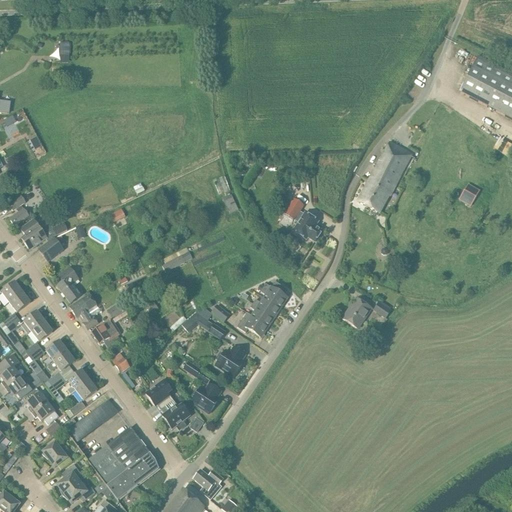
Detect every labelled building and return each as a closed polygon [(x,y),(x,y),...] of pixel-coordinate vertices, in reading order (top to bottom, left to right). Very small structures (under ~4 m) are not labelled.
[(60,44),(60,57),(60,58),(69,58),(69,44),(60,44)] [(460,93),(469,98),(511,120),(511,75),(478,58),(460,93)] [(0,112),(9,114),(10,103),(0,101),(0,112)] [(131,130),(129,110),(119,111),(121,131),(131,130)] [(121,131),(119,111),(109,112),(111,132),(121,131)] [(111,132),(109,112),(100,113),(102,133),(111,132)] [(82,131),(73,113),(61,120),(71,137),(82,131)] [(90,114),(92,134),(102,133),(100,113),(90,114)] [(179,141),(181,143),(191,135),(178,118),(167,125),(168,127),(179,141)] [(50,126),(59,144),(71,137),(61,120),(50,126)] [(38,132),(47,150),(59,144),(50,126),(38,132)] [(179,141),(168,127),(157,136),(168,150),(179,141)] [(357,202),(365,207),(380,215),(389,198),(393,192),(413,156),(389,143),(357,202)] [(141,146),(131,149),(137,168),(147,165),(141,146)] [(128,172),(137,168),(131,149),(121,153),(128,172)] [(121,153),(112,156),(118,175),(128,172),(121,153)] [(108,178),(118,175),(112,156),(102,159),(108,178)] [(102,159),(92,163),(98,182),(108,178),(102,159)] [(224,177),(213,181),(219,196),(230,192),(224,177)] [(467,186),(461,196),(472,203),(478,193),(467,186)] [(13,212),(16,210),(20,206),(25,203),(20,196),(8,205),(13,212)] [(231,215),(238,211),(231,198),(230,196),(222,200),(230,215),(231,215)] [(303,214),(303,215),(298,212),(302,207),(293,200),(282,215),(292,222),(293,221),(297,224),(291,232),(304,241),(306,239),(313,243),(320,232),(313,228),(316,223),(303,214)] [(22,210),(20,206),(16,210),(18,213),(9,220),(14,227),(24,220),(26,223),(33,218),(28,212),(26,214),(23,209),(22,210)] [(114,224),(125,218),(121,210),(110,216),(114,224)] [(26,226),(20,230),(23,234),(25,237),(21,240),(29,251),(37,245),(46,240),(48,243),(53,240),(52,239),(67,231),(64,224),(53,229),(51,226),(42,232),(34,221),(26,226)] [(83,227),(75,229),(78,240),(86,238),(83,227)] [(46,245),(38,251),(48,263),(55,257),(63,251),(54,239),(53,240),(48,243),(46,245)] [(165,274),(180,265),(183,264),(185,263),(181,256),(178,257),(176,253),(163,259),(166,264),(161,266),(165,274)] [(182,282),(202,273),(196,259),(176,268),(182,282)] [(69,269),(66,271),(58,277),(63,283),(57,287),(70,305),(81,297),(72,285),(78,280),(69,269)] [(125,278),(117,282),(120,286),(128,283),(125,278)] [(260,293),(265,296),(263,298),(279,309),(286,298),(280,294),(284,288),(275,282),(271,288),(265,285),(263,287),(261,292),(260,293)] [(14,283),(1,294),(2,295),(9,304),(22,294),(14,283)] [(22,294),(9,304),(17,314),(30,304),(22,294)] [(78,303),(70,308),(77,319),(78,318),(79,317),(83,324),(82,324),(87,331),(89,330),(97,324),(93,318),(100,313),(96,306),(97,306),(93,300),(90,295),(85,298),(78,303)] [(273,318),(279,309),(264,299),(260,304),(255,301),(253,305),(273,318)] [(370,309),(366,306),(357,300),(350,311),(349,310),(342,320),(357,329),(370,309)] [(154,303),(146,308),(151,315),(158,309),(154,303)] [(386,320),(391,312),(378,303),(373,311),(386,320)] [(107,312),(112,321),(126,312),(121,304),(107,312)] [(231,316),(218,305),(212,313),(225,323),(231,316)] [(273,318),(253,305),(250,309),(255,312),(252,317),(267,327),(273,318)] [(37,313),(29,319),(23,323),(31,333),(45,323),(37,313)] [(267,327),(252,317),(247,314),(237,329),(245,334),(248,330),(260,338),(267,327)] [(0,325),(0,327),(3,331),(18,319),(14,315),(0,325)] [(183,317),(170,328),(173,332),(186,321),(183,317)] [(22,325),(18,319),(3,331),(7,336),(12,332),(22,325)] [(192,319),(182,327),(187,334),(197,325),(192,319)] [(97,330),(91,334),(99,346),(103,343),(107,349),(114,344),(119,340),(118,338),(120,336),(120,334),(111,320),(103,326),(97,330)] [(52,333),(45,323),(31,333),(39,343),(52,333)] [(213,326),(209,332),(220,340),(225,333),(213,326)] [(12,332),(7,336),(14,345),(19,342),(12,332)] [(10,345),(5,338),(0,341),(5,349),(10,345)] [(46,352),(53,362),(67,352),(59,342),(46,352)] [(29,358),(40,349),(36,344),(22,355),(25,360),(29,357),(29,358)] [(233,378),(240,367),(243,364),(241,362),(245,356),(233,348),(229,355),(225,352),(222,355),(220,354),(215,361),(218,362),(215,366),(233,378)] [(40,349),(29,358),(25,361),(29,366),(44,354),(40,349)] [(74,362),(67,352),(53,362),(54,363),(47,368),(50,373),(57,367),(61,372),(74,362)] [(13,355),(0,365),(0,372),(3,376),(0,378),(4,383),(0,386),(0,392),(0,393),(20,378),(14,369),(20,364),(13,355)] [(120,374),(128,368),(129,368),(122,359),(114,365),(120,374)] [(144,361),(135,369),(140,374),(149,366),(144,361)] [(188,363),(184,370),(190,374),(195,378),(207,386),(212,379),(200,371),(188,363)] [(68,382),(72,387),(67,391),(71,396),(76,392),(89,382),(81,371),(68,382)] [(47,382),(51,387),(62,378),(59,373),(47,382)] [(21,401),(26,397),(32,393),(20,378),(0,393),(4,397),(10,392),(14,398),(17,395),(21,401)] [(51,387),(47,389),(51,395),(55,392),(67,384),(62,378),(51,387)] [(83,402),(89,398),(97,392),(89,382),(76,392),(83,402)] [(163,382),(145,395),(153,406),(155,404),(160,412),(173,402),(167,395),(171,392),(163,382)] [(209,414),(216,404),(219,400),(216,399),(221,392),(209,385),(205,391),(200,388),(198,392),(196,390),(191,397),(193,399),(191,403),(209,414)] [(32,393),(26,397),(29,402),(26,404),(30,409),(24,414),(27,418),(47,403),(36,389),(32,393)] [(181,396),(176,400),(181,405),(185,401),(181,396)] [(75,444),(109,419),(117,413),(108,401),(94,412),(67,433),(75,444)] [(173,402),(160,412),(166,419),(164,420),(171,431),(175,428),(179,433),(183,430),(186,427),(183,422),(190,417),(182,407),(178,410),(173,402)] [(47,403),(27,418),(31,423),(37,418),(41,423),(44,421),(48,426),(58,418),(47,403)] [(69,411),(73,417),(85,408),(81,403),(69,411)] [(196,419),(189,429),(196,434),(204,423),(199,416),(196,419)] [(56,423),(46,431),(48,433),(51,437),(51,438),(62,430),(56,423)] [(154,462),(130,430),(108,447),(108,446),(87,462),(117,502),(158,470),(154,462)] [(20,443),(17,446),(19,449),(17,451),(20,454),(26,448),(20,443)] [(54,468),(56,467),(57,466),(61,471),(72,463),(68,457),(66,459),(55,444),(43,453),(44,454),(42,456),(47,460),(48,460),(54,468)] [(14,454),(9,461),(13,464),(18,457),(14,454)] [(210,457),(205,462),(210,466),(214,460),(210,457)] [(13,464),(9,461),(4,467),(8,470),(13,464)] [(62,497),(79,484),(76,479),(80,475),(74,466),(63,474),(67,479),(57,486),(60,490),(59,491),(62,497)] [(200,471),(193,480),(203,488),(199,493),(210,502),(216,495),(222,488),(219,486),(223,481),(220,478),(212,472),(208,477),(200,471)] [(79,484),(62,497),(67,501),(68,501),(71,505),(81,498),(85,503),(95,494),(91,489),(86,492),(79,484)] [(201,511),(204,508),(183,490),(177,498),(185,504),(183,506),(189,510),(191,509),(194,511),(201,511)] [(0,493),(0,510),(2,511),(14,511),(17,507),(19,506),(19,505),(18,505),(14,501),(11,499),(11,498),(6,493),(5,495),(4,494),(3,495),(0,493)] [(166,511),(194,511),(191,509),(189,510),(183,506),(185,504),(177,498),(166,511)] [(229,500),(221,509),(223,511),(236,511),(239,509),(229,500)] [(112,511),(115,509),(104,501),(97,510),(99,511),(112,511)]
